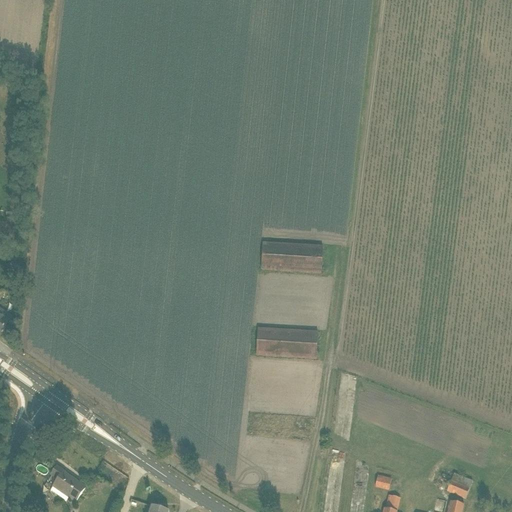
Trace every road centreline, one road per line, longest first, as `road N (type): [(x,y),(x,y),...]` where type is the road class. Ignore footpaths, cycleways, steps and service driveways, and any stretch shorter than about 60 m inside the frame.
road 1 (track): [(300,511),(338,284)]
road 2 (secondary): [(230,511),(55,393)]
road 3 (secondary): [(51,407),(207,511)]
